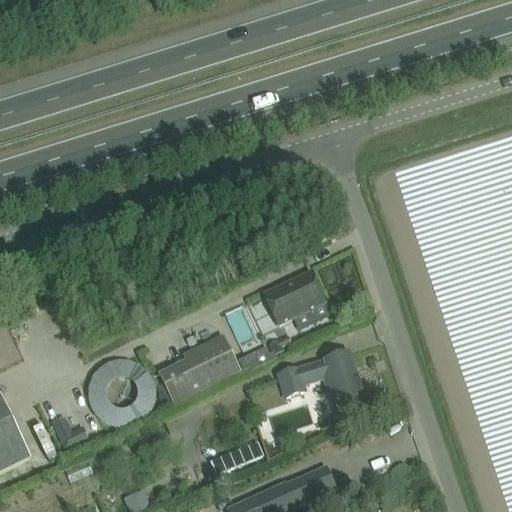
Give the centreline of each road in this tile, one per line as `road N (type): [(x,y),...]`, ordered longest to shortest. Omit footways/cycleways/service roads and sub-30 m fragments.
road 1 (motorway): [(0,175),(511,16)]
road 2 (unclassified): [(457,511),(332,136)]
road 3 (motorway): [(371,0),(0,114)]
road 4 (unclassified): [(332,136),(0,239)]
road 5 (unclassified): [(511,82),(332,136)]
